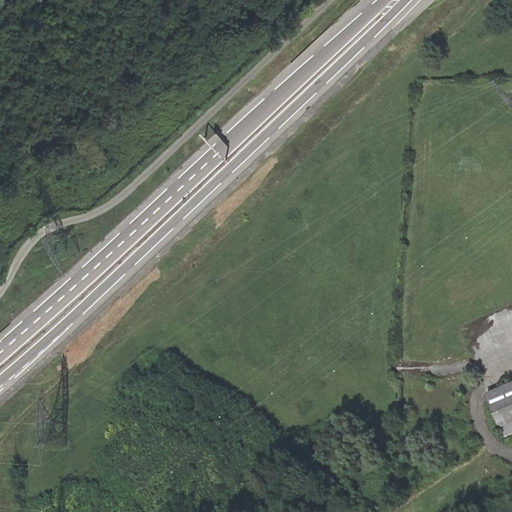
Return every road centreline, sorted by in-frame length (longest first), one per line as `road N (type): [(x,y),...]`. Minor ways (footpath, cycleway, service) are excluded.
road 1 (trunk): [(0,384),(193,207),(292,94)]
road 2 (trunk): [(292,94),(0,354)]
road 3 (secondary): [(393,0),(292,94)]
